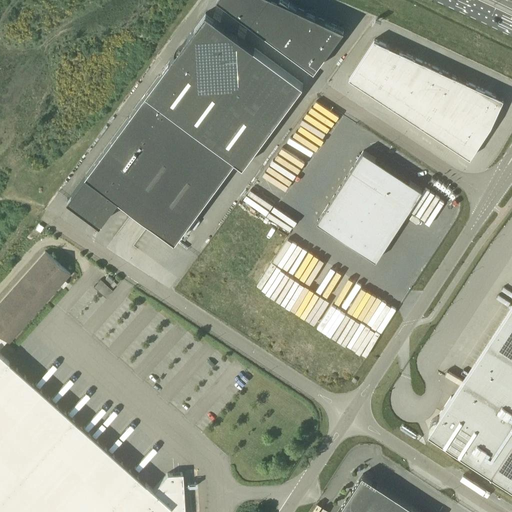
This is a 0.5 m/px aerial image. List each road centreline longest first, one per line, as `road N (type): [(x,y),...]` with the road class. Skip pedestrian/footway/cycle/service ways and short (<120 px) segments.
road 1 (unclassified): [(349,415),(54,219)]
road 2 (unknown): [(160,290),(322,78)]
road 3 (unclassified): [(349,415),(489,199)]
road 4 (unclassified): [(489,199),(322,92)]
road 5 (unclassified): [(496,511),(349,415)]
road 6 (unknown): [(322,78),(222,0)]
